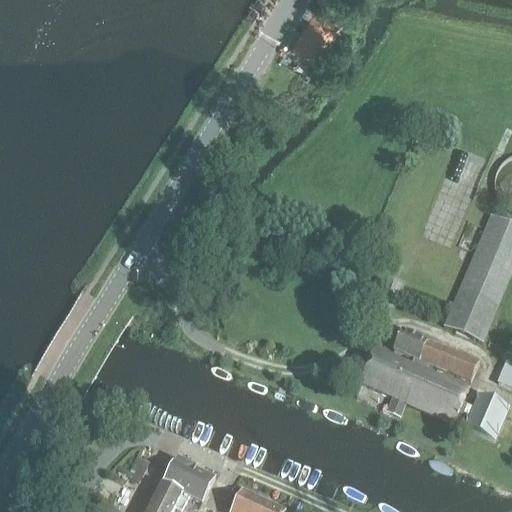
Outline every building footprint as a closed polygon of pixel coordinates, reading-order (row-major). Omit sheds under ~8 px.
[(293,48),(316,63),(340,24),(316,9),(293,48)] [(511,151),(506,153),(501,156),(497,159),(494,164),(492,168),(490,173),(489,180),(490,185),(492,190),(495,196),(498,199),(503,203),(506,205),(511,207),(511,151)] [(443,330),(482,347),(511,275),(511,228),(490,220),(443,330)] [(345,301),(366,310),(372,297),(351,288),(345,301)] [(464,432),(494,445),(508,412),(479,399),(473,412),(462,407),(468,394),(424,375),(427,369),(470,387),(478,367),(402,334),(393,354),(413,363),(410,370),(376,355),(361,388),(393,402),(387,416),(399,421),(405,407),(453,428),(459,415),(470,420),(464,432)] [(497,387),(511,392),(511,366),(507,364),(497,387)] [(127,480),(128,480),(139,486),(150,465),(139,460),(138,459),(127,480)] [(176,463),(175,462),(162,487),(189,500),(203,506),(215,482),(179,464),(180,462),(177,461),(176,463)] [(176,511),(177,511),(183,511),(189,500),(163,487),(150,511),(176,511)] [(273,511),(234,493),(225,511),(273,511)]
